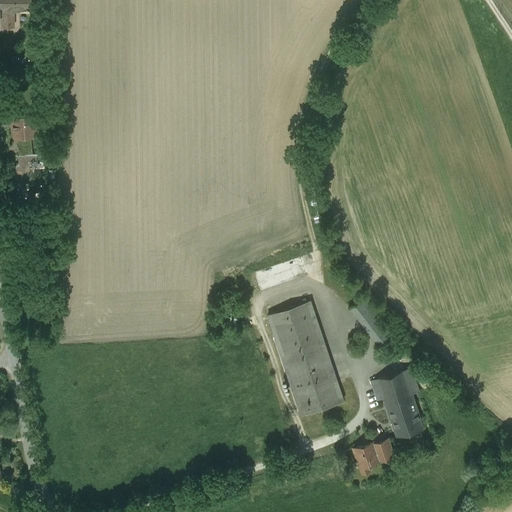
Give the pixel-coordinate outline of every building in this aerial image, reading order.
[(32,0),(1,0),(2,26),(14,25),(14,8),(32,9),(32,0)] [(35,114),(13,116),(15,136),(16,136),(31,135),(36,135),(35,114)] [(31,135),(16,136),(19,154),(28,153),(32,153),(31,135)] [(32,153),(28,153),(28,162),(44,161),(43,152),(32,153)] [(19,154),(19,162),(17,164),(17,165),(16,165),(17,180),(21,180),(21,181),(30,181),(28,162),(28,153),(19,154)] [(403,345),(365,296),(350,307),(388,356),(403,345)] [(245,316),(246,312),(245,307),(242,302),(238,300),(233,299),(228,300),(224,303),(221,307),(220,312),(221,317),(224,321),(228,324),(233,325),(238,324),(242,321),(245,316)] [(311,300),(268,314),(302,414),(344,401),(311,300)] [(413,394),(412,394),(404,370),(371,381),(378,400),(385,398),(398,436),(424,427),(413,394)] [(388,438),(374,443),(374,441),(353,448),(356,456),(357,455),(361,466),(393,456),(388,438)]
